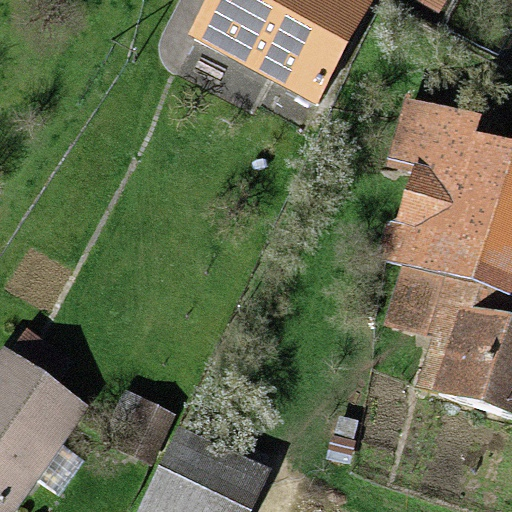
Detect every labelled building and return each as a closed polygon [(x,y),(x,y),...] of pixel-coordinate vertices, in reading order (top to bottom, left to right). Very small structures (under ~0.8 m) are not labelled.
[(205,0),(190,34),(280,75),(254,131),(291,148),(358,0),(205,0)] [(470,282),(511,294),(511,150),(467,138),(473,118),(409,100),(391,160),(415,166),(399,222),(390,219),(380,256),(405,263),(470,282)] [(462,309),(470,282),(405,263),(387,325),(431,338),(451,344),(462,309)] [(511,323),(462,309),(451,344),(437,394),(511,415),(511,323)] [(451,344),(431,338),(417,388),(437,394),(451,344)] [(5,357),(0,363),(0,511),(4,511),(78,408),(5,357)] [(141,408),(118,456),(146,470),(169,422),(141,408)] [(179,436),(142,511),(246,511),(263,477),(179,436)]
